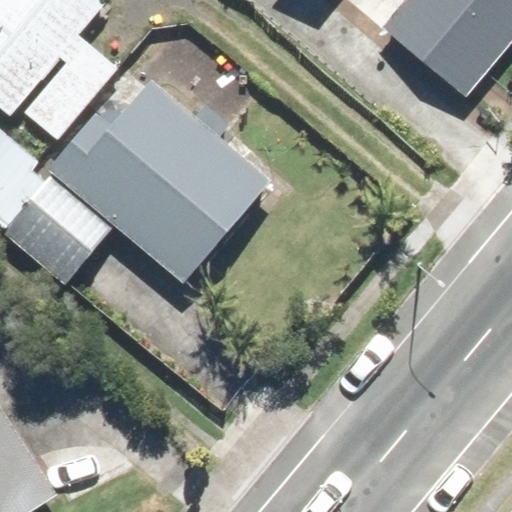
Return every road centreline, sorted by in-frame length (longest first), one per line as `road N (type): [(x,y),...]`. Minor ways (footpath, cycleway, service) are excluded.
road 1 (residential): [(511,188),(288,0)]
road 2 (secondary): [(335,511),(511,295)]
